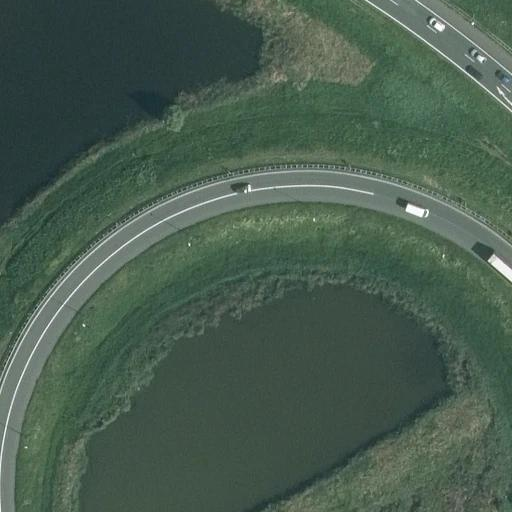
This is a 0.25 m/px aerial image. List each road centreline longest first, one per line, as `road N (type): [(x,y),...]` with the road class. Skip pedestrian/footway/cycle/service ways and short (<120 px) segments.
road 1 (motorway): [(0,422),(11,380),(53,308),(100,258),(160,216),(231,192),(314,180),(396,199),(463,225),(511,266)]
road 2 (motorway): [(511,90),(391,0)]
